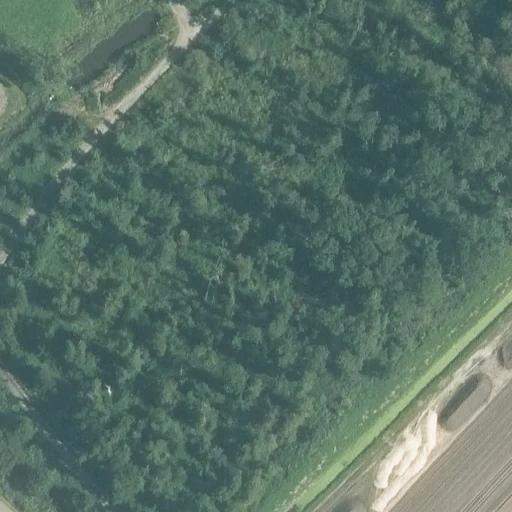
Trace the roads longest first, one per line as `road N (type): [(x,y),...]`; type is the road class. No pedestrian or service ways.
road 1 (track): [(511,280),(271,511)]
road 2 (track): [(0,264),(80,155),(194,33)]
road 3 (track): [(107,511),(0,365)]
